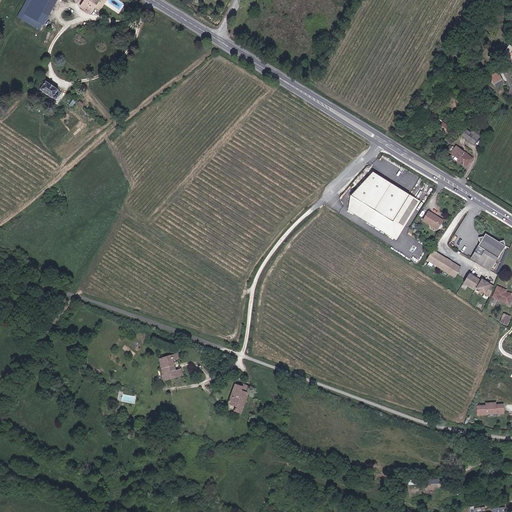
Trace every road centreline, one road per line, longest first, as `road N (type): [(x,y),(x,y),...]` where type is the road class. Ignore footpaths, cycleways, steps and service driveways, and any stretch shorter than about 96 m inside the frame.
road 1 (unclassified): [(384,141),(263,264),(237,363),(197,385),(168,388)]
road 2 (track): [(46,337),(83,290),(233,337),(241,299),(253,287)]
road 3 (primary): [(218,39),(384,141)]
road 4 (primary): [(384,141),(511,220)]
road 5 (unknown): [(326,196),(395,243),(404,242),(415,217)]
